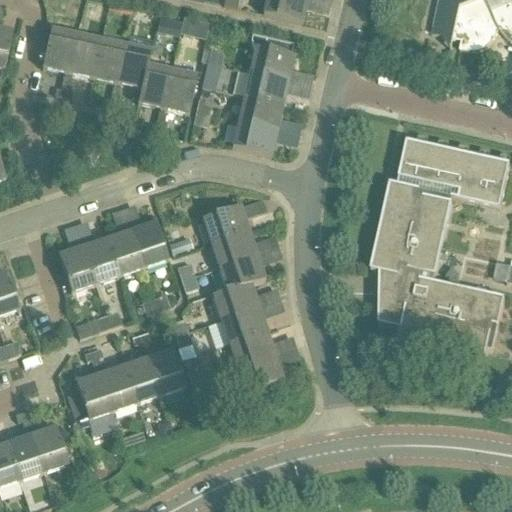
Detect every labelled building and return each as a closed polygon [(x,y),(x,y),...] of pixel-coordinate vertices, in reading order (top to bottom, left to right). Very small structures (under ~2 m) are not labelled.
[(238,13),(240,0),(225,0),(223,10),(238,13)] [(307,0),(266,0),(262,18),(301,28),(307,0)] [(511,0),(439,0),(431,38),(442,40),(451,54),(453,43),(461,45),(459,54),(470,55),(480,54),(489,49),(490,48),(491,47),(492,46),(493,42),(495,40),(497,37),(499,34),(506,43),(511,47),(511,0)] [(125,18),(126,11),(123,10),(109,7),(108,14),(125,18)] [(156,37),(165,39),(168,23),(159,21),(156,37)] [(193,26),(183,24),(180,38),(190,40),(193,26)] [(0,33),(0,74),(4,75),(12,36),(0,33)] [(67,96),(71,80),(67,79),(76,39),(50,34),(41,74),(63,78),(60,94),(67,96)] [(67,79),(71,80),(91,84),(100,45),(76,39),(67,79)] [(112,89),(109,104),(117,106),(120,91),(117,90),(126,50),(100,45),(91,84),(112,89)] [(117,90),(120,91),(140,95),(142,95),(147,71),(150,55),(126,50),(117,90)] [(254,52),(248,78),(287,87),(293,61),(254,52)] [(209,55),(206,68),(221,71),(224,58),(209,55)] [(221,71),(206,68),(203,81),(218,84),(221,71)] [(159,114),(155,130),(163,132),(166,116),(162,115),(171,76),(147,71),(142,95),(140,95),(136,109),(159,114)] [(162,115),(166,116),(188,120),(196,81),(171,76),(162,115)] [(248,78),(243,102),(282,111),(287,87),(248,78)] [(72,97),(67,96),(60,94),(55,93),(54,101),(70,104),(72,97)] [(243,102),(237,127),(276,136),(282,111),(243,102)] [(117,106),(109,104),(105,104),(103,111),(120,115),(121,107),(117,106)] [(198,104),(195,117),(210,120),(213,107),(198,104)] [(210,120),(195,117),(192,130),(207,133),(210,120)] [(276,136),(237,127),(231,152),(270,161),(276,136)] [(163,132),(155,130),(151,129),(149,137),(157,138),(165,140),(167,133),(163,132)] [(500,214),(510,169),(407,146),(399,183),(400,183),(399,190),(391,188),(371,275),(380,277),(378,329),(401,334),(398,346),(485,365),(487,355),(492,356),(498,332),(505,303),(433,287),(435,280),(436,281),(448,228),(453,203),(500,214)] [(201,224),(210,249),(248,236),(240,211),(201,224)] [(154,227),(130,236),(142,274),(167,266),(154,227)] [(130,236),(106,244),(118,282),(142,274),(130,236)] [(248,236),(210,249),(217,272),(256,259),(248,236)] [(189,242),(168,249),(172,260),(192,253),(189,242)] [(106,244),(82,252),(95,290),(118,282),(106,244)] [(95,290),(82,252),(57,260),(70,298),(95,290)] [(256,259),(217,272),(226,297),(250,288),(250,289),(264,285),(256,259)] [(176,273),(180,284),(194,279),(190,268),(176,273)] [(6,277),(0,279),(0,321),(19,315),(6,277)] [(194,279),(180,284),(185,298),(199,293),(194,279)] [(226,297),(211,301),(219,325),(258,312),(250,289),(250,288),(226,297)] [(166,301),(153,305),(157,319),(171,314),(166,301)] [(157,319),(153,305),(141,309),(146,323),(157,319)] [(258,312),(219,325),(227,349),(266,336),(258,312)] [(118,316),(104,321),(109,335),(122,331),(118,316)] [(109,335),(104,321),(92,325),(97,339),(109,335)] [(169,328),(173,341),(188,336),(184,324),(181,325),(169,328)] [(79,345),(91,341),(86,326),(74,330),(79,344),(79,345)] [(188,336),(173,341),(178,355),(192,349),(188,336)] [(266,336),(227,349),(235,373),(274,360),(266,336)] [(134,350),(139,349),(146,346),(150,345),(148,338),(140,340),(132,343),(134,350)] [(16,346),(3,351),(8,365),(21,360),(16,346)] [(146,346),(139,349),(144,364),(147,363),(160,401),(185,393),(172,355),(151,362),(146,346)] [(0,367),(8,365),(3,351),(0,351),(0,367)] [(91,365),(98,362),(102,361),(100,354),(92,356),(84,359),(87,366),(91,365)] [(274,360),(235,373),(244,398),(282,385),(274,360)] [(112,417),(136,409),(123,371),(103,378),(98,362),(91,365),(96,380),(99,379),(112,417)] [(123,371),(136,409),(160,401),(147,363),(144,364),(123,371)] [(199,371),(185,377),(189,388),(203,384),(199,371)] [(87,426),(112,417),(99,379),(96,380),(74,387),(87,426)] [(203,384),(189,388),(194,401),(208,397),(203,384)] [(21,425),(29,423),(33,422),(31,414),(22,417),(21,418),(15,420),(17,427),(21,425)] [(34,438),(29,423),(21,425),(26,441),(30,440),(43,479),(68,470),(55,431),(34,438)] [(156,430),(160,440),(160,442),(172,437),(172,436),(168,425),(156,430)] [(6,448),(19,486),(43,479),(30,440),(26,441),(6,448)] [(121,443),(124,454),(135,451),(131,440),(121,443)] [(0,492),(19,486),(6,448),(0,449),(0,492)]
